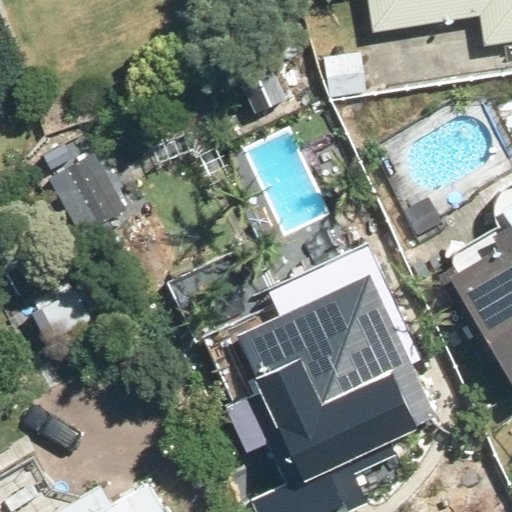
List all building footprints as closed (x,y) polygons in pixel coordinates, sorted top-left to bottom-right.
[(511,0),(365,0),(370,28),(477,12),(481,43),(511,38),(511,0)] [(365,65),(328,67),(330,92),(367,90),(365,65)] [(339,95),(340,116),(363,116),(362,94),(339,95)] [(307,114),(317,135),(340,123),(330,104),(307,114)] [(497,243),(445,272),(511,383),(511,218),(491,231),(497,243)] [(296,473),(249,497),(255,511),(346,511),(345,510),(367,500),(353,468),(394,450),(387,433),(435,412),(369,267),(230,330),(296,473)] [(167,511),(148,479),(109,501),(99,481),(44,511),(167,511)]
